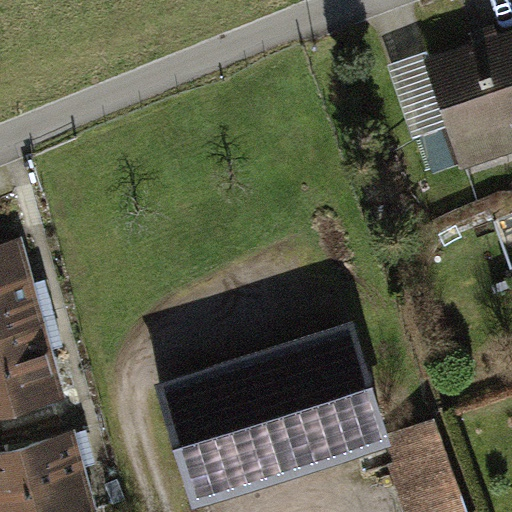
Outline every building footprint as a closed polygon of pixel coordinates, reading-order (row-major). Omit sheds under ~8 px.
[(511,32),(434,58),(461,138),(511,120),(511,32)] [(20,234),(0,239),(0,412),(63,396),(20,234)] [(354,331),(175,385),(207,490),(386,436),(354,331)] [(468,511),(440,421),(389,437),(412,511),(468,511)] [(72,431),(0,449),(0,511),(67,511),(92,506),(72,431)]
